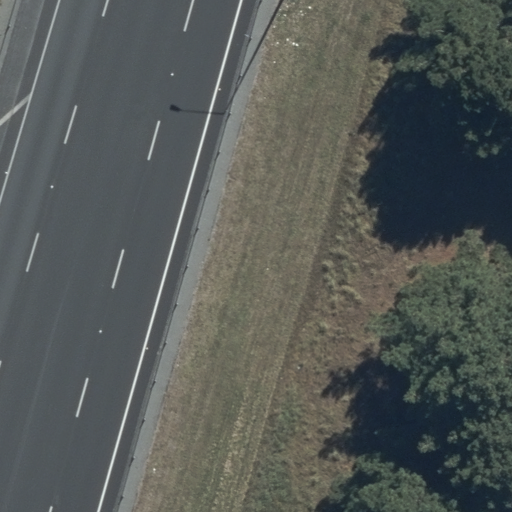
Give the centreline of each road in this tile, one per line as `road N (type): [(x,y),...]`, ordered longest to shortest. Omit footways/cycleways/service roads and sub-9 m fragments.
road 1 (motorway): [(24,511),(87,223)]
road 2 (motorway): [(0,459),(87,223)]
road 3 (motorway): [(87,223),(154,0)]
